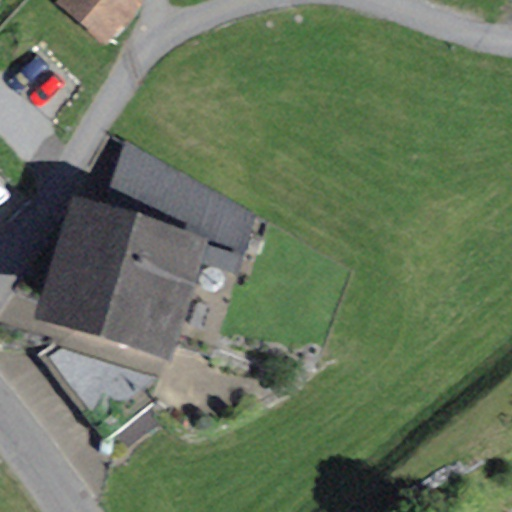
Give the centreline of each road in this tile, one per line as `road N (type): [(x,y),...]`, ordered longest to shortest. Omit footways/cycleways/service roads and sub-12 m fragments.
road 1 (unclassified): [(153,42),(0,276)]
road 2 (unclassified): [(392,0),(511,36)]
road 3 (tertiary): [(73,511),(0,412)]
road 4 (unclassified): [(266,0),(153,42)]
